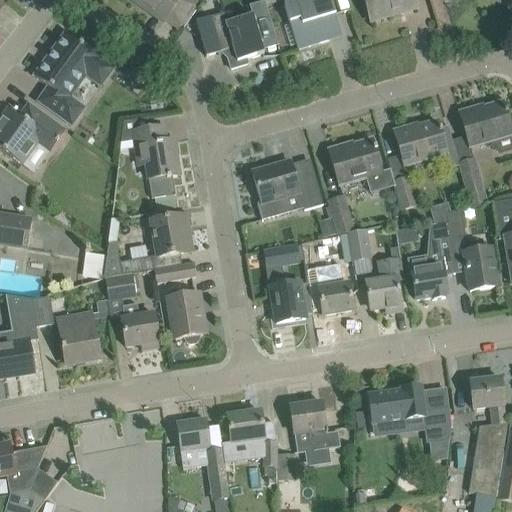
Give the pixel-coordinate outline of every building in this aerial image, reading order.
[(179,0),(130,0),(163,23),(179,0)] [(292,0),(294,3),(284,6),(289,23),(290,25),(284,27),(290,47),(296,45),(297,51),(320,44),(328,42),(327,36),(340,32),(335,16),(351,11),(347,0),(292,0)] [(416,9),(413,0),(363,0),(370,23),(416,9)] [(252,16),(225,24),(222,15),(195,23),(205,58),(220,54),(219,51),(232,47),(233,50),(227,61),(230,71),(247,66),(246,61),(264,55),(252,16)] [(64,35),(33,78),(48,89),(37,103),(71,128),(84,110),(69,99),(85,77),(98,60),(64,35)] [(511,127),(509,128),(505,115),(507,114),(506,110),(504,111),(502,104),(475,112),(474,110),(459,115),(469,149),(486,145),(487,151),(492,149),(493,154),(497,152),(498,156),(511,151),(511,149),(511,148),(511,147),(511,127)] [(65,135),(40,116),(28,108),(21,119),(9,110),(0,122),(0,152),(21,167),(38,145),(51,154),(65,135)] [(150,201),(155,200),(175,197),(172,177),(177,176),(174,158),(177,157),(177,155),(174,155),(172,143),(165,144),(163,130),(147,132),(145,120),(123,124),(120,145),(134,143),(138,167),(145,166),(150,201)] [(446,153),(442,134),(441,130),(439,130),(437,123),(409,131),(409,129),(394,134),(404,168),(447,156),(450,167),(459,165),(454,150),(446,153)] [(465,137),(454,140),(458,155),(469,152),(465,137)] [(370,195),(394,188),(390,172),(381,174),(374,153),(376,152),(375,148),(373,149),(371,142),(344,150),(343,148),(329,153),(339,186),(366,179),(370,195)] [(486,205),(483,192),(473,161),(459,165),(469,196),(472,209),(486,205)] [(290,164),(251,175),(260,204),(257,205),(261,222),(290,214),(286,201),(300,197),(304,210),(304,212),(323,207),(315,182),(314,182),(309,164),(291,168),(290,164)] [(421,226),(416,207),(408,180),(394,184),(402,211),(407,230),(421,226)] [(336,236),(338,235),(351,232),(342,198),(328,202),(335,224),(333,224),(336,236)] [(505,240),(509,266),(511,285),(511,201),(493,204),(499,241),(505,240)] [(461,212),(445,215),(447,225),(447,230),(448,234),(449,240),(465,237),(461,212)] [(0,248),(27,252),(32,219),(0,214),(0,248)] [(180,218),(150,223),(156,258),(118,264),(115,244),(106,245),(103,280),(153,272),(180,268),(179,255),(191,253),(188,236),(184,236),(180,218)] [(322,240),(336,236),(333,224),(319,228),(322,240)] [(411,271),(411,272),(413,282),(416,302),(431,300),(431,301),(445,299),(444,297),(446,297),(443,277),(455,275),(452,257),(449,240),(448,234),(447,230),(447,225),(434,227),(430,227),(426,269),(411,271)] [(348,238),(353,265),(370,262),(366,235),(348,238)] [(496,289),(493,269),(490,250),(478,252),(476,241),(461,243),(469,293),(496,289)] [(305,278),(321,275),(315,243),(300,246),(305,278)] [(266,270),(286,266),(298,264),(295,249),(264,254),(266,270)] [(101,283),(104,255),(85,253),(82,281),(101,283)] [(401,313),(396,282),(404,281),(400,261),(377,265),(380,283),(365,285),(369,310),(385,307),(386,315),(401,313)] [(335,288),(318,290),(319,298),(322,317),(352,312),(349,293),(349,289),(356,288),(356,286),(356,283),(355,281),(353,265),(344,266),(345,269),(332,271),(335,288)] [(195,279),(193,266),(180,268),(153,272),(155,286),(175,283),(195,279)] [(108,303),(136,298),(132,277),(105,281),(108,303)] [(305,320),(302,301),(311,299),(308,283),(299,285),(270,289),(275,325),(305,320)] [(168,301),(171,322),(174,342),(205,336),(202,320),(199,320),(195,296),(168,301)] [(35,330),(34,323),(31,302),(5,298),(12,341),(0,343),(1,349),(0,349),(0,380),(32,375),(27,344),(38,342),(36,330),(35,330)] [(35,330),(36,330),(51,327),(46,299),(31,302),(34,323),(35,330)] [(111,320),(108,303),(96,305),(98,316),(91,317),(92,323),(111,320)] [(153,315),(138,317),(137,307),(121,309),(123,320),(121,320),(126,350),(158,344),(153,315)] [(92,323),(91,317),(90,315),(72,318),(75,330),(59,333),(65,366),(99,360),(95,341),(92,323)] [(504,408),(503,400),(500,380),(469,384),(473,412),(489,410),(492,427),(479,429),(468,494),(471,495),(468,511),(493,511),(508,427),(506,426),(503,408),(504,408)] [(368,397),(373,436),(380,435),(380,436),(391,434),(396,433),(396,427),(396,423),(423,420),(426,444),(448,442),(449,428),(447,409),(423,413),(420,389),(400,391),(400,393),(368,397)] [(321,404),(289,409),(293,436),(294,436),(296,452),(312,450),(312,453),(340,449),(337,434),(326,436),(326,435),(327,434),(327,431),(325,432),(321,404)] [(151,409),(69,422),(77,466),(158,452),(151,409)] [(277,484),(276,457),(276,445),(263,445),(264,440),(260,413),(227,418),(231,446),(233,446),(234,451),(246,449),(248,463),(262,461),(262,470),(264,470),(264,477),(268,477),(269,485),(277,484)] [(209,449),(208,441),(205,421),(176,426),(180,453),(181,453),(183,471),(196,469),(206,468),(212,504),(214,503),(214,511),(230,511),(228,501),(230,501),(225,474),(225,463),(222,451),(210,453),(209,449)] [(511,433),(509,433),(498,502),(511,504),(511,433)] [(9,446),(0,447),(0,476),(28,471),(37,470),(46,448),(11,455),(9,446)] [(277,499),(293,499),(293,486),(294,457),(276,457),(277,484),(277,499)] [(225,463),(225,474),(235,472),(233,461),(225,463)] [(9,496),(3,511),(37,511),(44,502),(28,491),(9,496)]
